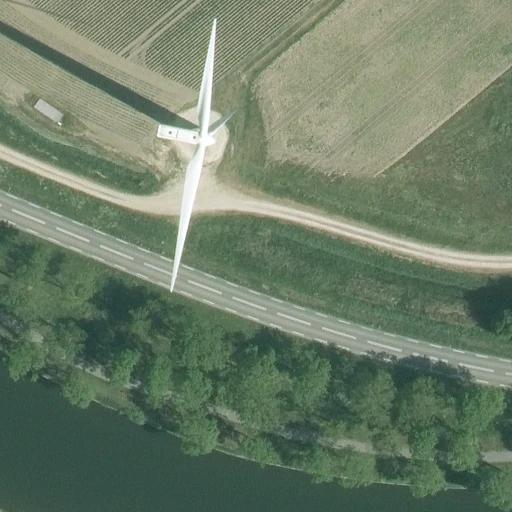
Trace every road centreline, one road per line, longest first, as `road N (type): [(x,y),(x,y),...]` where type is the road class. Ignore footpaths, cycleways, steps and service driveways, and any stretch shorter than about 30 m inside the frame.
road 1 (tertiary): [(511,375),(244,303),(0,205)]
road 2 (track): [(511,262),(447,257),(233,201),(162,206),(0,145)]
